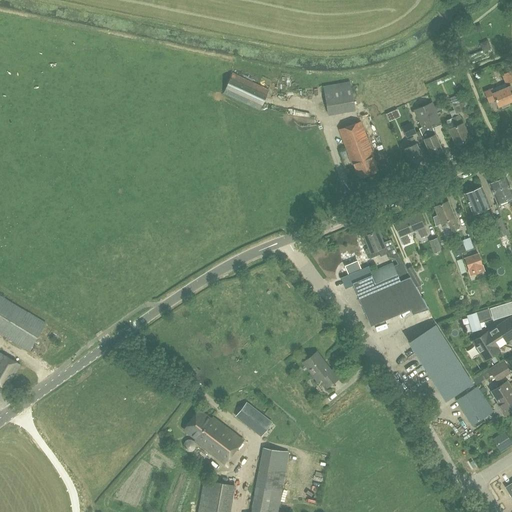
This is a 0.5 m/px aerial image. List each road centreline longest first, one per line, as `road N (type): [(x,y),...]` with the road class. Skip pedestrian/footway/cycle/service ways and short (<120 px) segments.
road 1 (tertiary): [(0,423),(185,291),(284,239)]
road 2 (residential): [(473,479),(460,487),(284,239)]
road 3 (tertiary): [(284,239),(511,147)]
road 4 (unknown): [(111,342),(186,381),(243,427),(249,446),(235,511)]
